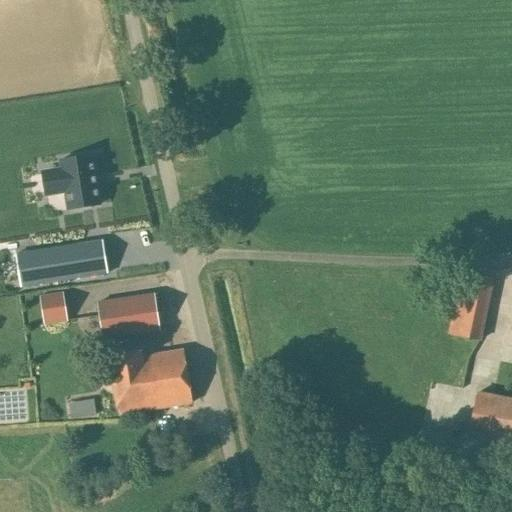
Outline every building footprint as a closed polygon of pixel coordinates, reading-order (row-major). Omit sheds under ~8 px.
[(62,171),(46,173),(50,193),(65,191),(68,210),(100,205),(92,155),(60,160),(62,171)] [(40,283),(22,286),(22,287),(107,274),(102,241),(70,246),(72,258),(37,264),(40,283)] [(493,278),(461,271),(447,334),(480,341),(493,278)] [(102,341),(160,332),(154,293),(97,301),(102,341)] [(183,349),(143,356),(142,351),(109,356),(117,408),(118,407),(119,414),(152,409),(193,403),(183,349)] [(510,388),(511,378),(511,369),(500,367),(497,386),(510,388)] [(511,397),(477,390),(468,436),(511,444),(511,397)] [(75,418),(99,412),(96,396),(71,402),(75,418)]
